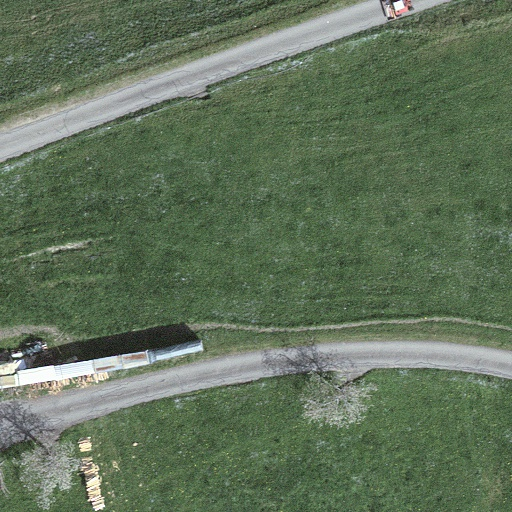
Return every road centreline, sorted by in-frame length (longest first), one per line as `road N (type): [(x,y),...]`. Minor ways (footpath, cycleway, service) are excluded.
road 1 (residential): [(511,364),(400,351),(291,354),(0,418)]
road 2 (residential): [(0,143),(414,0)]
